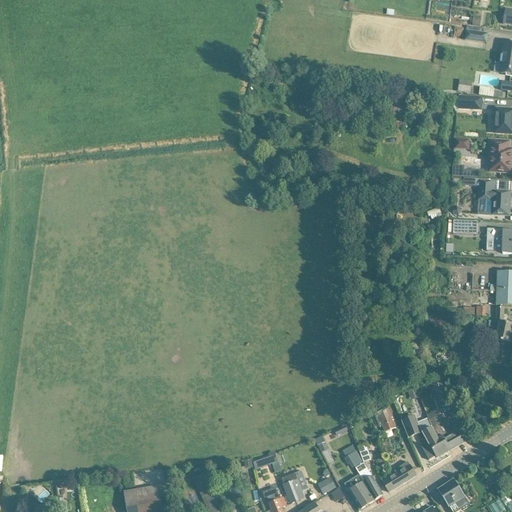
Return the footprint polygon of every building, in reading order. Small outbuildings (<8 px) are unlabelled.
[(489,17),(488,9),(480,9),(480,17),(489,17)] [(511,10),(505,9),(502,27),(511,28),(511,10)] [(479,27),(481,18),(473,17),(472,26),(479,27)] [(465,41),(486,44),(488,34),(486,34),(486,31),(466,28),(465,41)] [(511,44),(503,43),(501,55),(500,63),(503,63),(501,74),(511,75),(511,44)] [(487,78),(486,86),(500,88),(501,80),(487,78)] [(511,93),(511,83),(503,82),(501,92),(511,93)] [(471,95),(472,87),(459,85),(458,92),(471,95)] [(458,96),(457,110),(482,112),(483,98),(458,96)] [(511,135),(511,110),(496,110),(494,134),(511,135)] [(471,117),(464,121),(468,128),(475,125),(471,117)] [(455,139),(454,150),(469,150),(469,140),(455,139)] [(511,150),(509,150),(509,143),(490,142),(489,156),(490,156),(489,172),(511,173),(511,150)] [(464,178),(465,166),(453,166),(453,178),(464,178)] [(492,183),(481,182),(480,201),(491,201),(491,200),(493,200),(492,216),(509,217),(511,193),(493,191),(493,193),(492,193),(492,183)] [(435,203),(438,211),(449,207),(446,199),(435,203)] [(477,236),(478,222),(454,222),(453,235),(477,236)] [(487,230),(487,252),(503,252),(503,254),(511,254),(511,232),(507,232),(507,231),(487,230)] [(511,307),(511,273),(497,272),(496,307),(511,307)] [(494,297),(484,297),(484,307),(493,307),(494,297)] [(476,308),(476,321),(485,321),(485,308),(476,308)] [(504,309),(497,309),(496,324),(491,351),(506,354),(509,343),(510,344),(510,343),(511,336),(511,335),(511,325),(503,324),(504,309)] [(441,380),(431,384),(438,403),(448,400),(441,380)] [(408,392),(411,401),(418,399),(415,390),(408,392)] [(395,429),(386,408),(373,414),(379,428),(383,426),(386,433),(395,429)] [(422,434),(414,416),(402,421),(409,439),(422,434)] [(437,417),(428,423),(434,435),(440,446),(443,444),(448,452),(464,443),(459,433),(449,438),(437,417)] [(434,435),(428,423),(420,428),(425,437),(428,443),(421,447),(429,461),(436,457),(437,459),(448,452),(443,444),(440,446),(434,435)] [(348,432),(346,427),(335,432),(337,437),(348,432)] [(326,443),(323,437),(314,441),(317,447),(318,446),(326,443)] [(371,461),(366,446),(358,449),(363,464),(371,461)] [(356,453),(344,459),(347,466),(349,465),(352,469),(362,464),(356,453)] [(276,456),(265,459),(268,466),(272,465),(278,463),(276,456)] [(260,461),(253,463),(255,471),(262,468),(260,461)] [(416,477),(407,463),(394,471),(397,475),(384,484),(389,493),(416,477)] [(383,497),(378,488),(372,478),(364,464),(356,469),(360,476),(364,482),(370,493),(375,501),(383,497)] [(225,511),(206,467),(191,474),(207,511),(225,511)] [(295,474),(281,479),(288,495),(291,504),(301,501),(298,495),(302,493),(302,492),(309,489),(302,471),(295,474)] [(330,478),(318,485),(323,495),(336,489),(330,478)] [(438,491),(443,499),(449,508),(457,503),(465,498),(454,480),(438,491)] [(374,502),(369,493),(363,483),(350,492),(356,501),(361,510),(374,502)] [(138,511),(162,511),(158,487),(135,491),(138,511)] [(127,511),(138,511),(135,491),(124,493),(127,511)] [(270,491),(262,494),(264,500),(267,499),(272,511),(283,511),(282,509),(287,507),(283,499),(280,500),(278,494),(272,497),(270,491)] [(336,510),(344,506),(340,495),(331,499),(336,510)]
